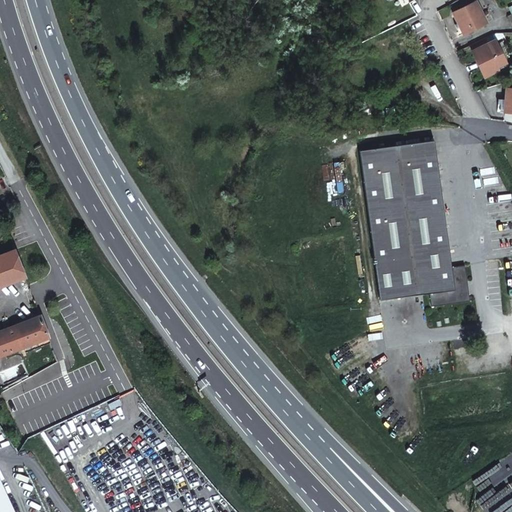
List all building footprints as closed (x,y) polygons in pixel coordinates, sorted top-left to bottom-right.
[(464,35),(487,23),(476,1),(453,13),(458,23),(455,25),(457,28),(460,26),(464,35)] [(497,67),(507,63),(495,40),(472,51),(485,78),(499,71),(497,67)] [(500,112),(511,113),(511,88),(507,89),(506,100),(502,99),(502,102),(499,102),(498,104),(501,104),(500,112)] [(380,298),(430,291),(431,304),(462,300),(469,292),(464,289),(463,280),(467,280),(465,263),(451,265),(434,138),(359,148),(380,298)] [(18,246),(0,252),(0,282),(28,272),(18,246)] [(42,312),(0,329),(0,354),(17,347),(19,352),(52,339),(42,312)]
